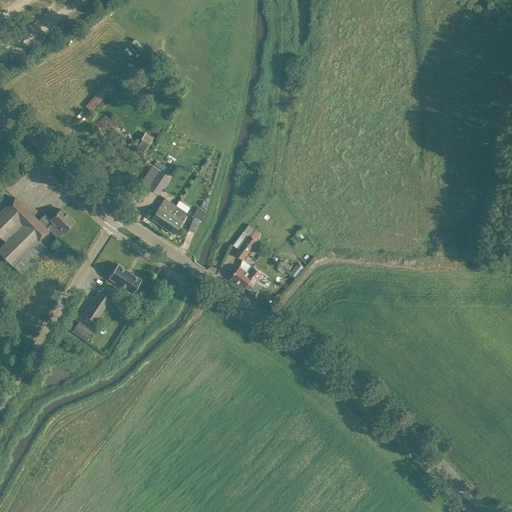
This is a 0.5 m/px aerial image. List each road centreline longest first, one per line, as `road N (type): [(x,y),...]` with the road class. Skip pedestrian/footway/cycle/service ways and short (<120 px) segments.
road 1 (unclassified): [(486,511),(339,370),(192,267)]
road 2 (unclassified): [(0,402),(116,217)]
road 3 (unclassified): [(0,100),(116,217)]
